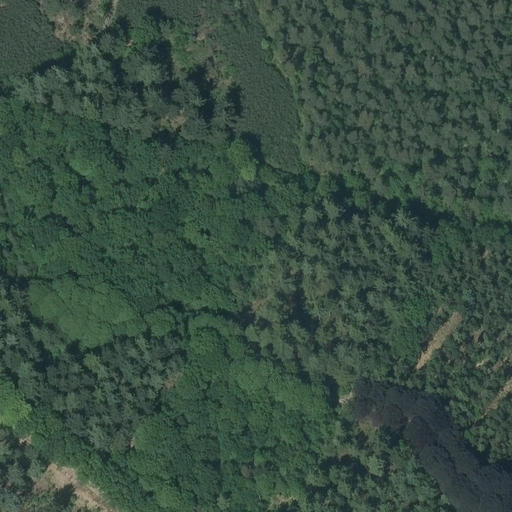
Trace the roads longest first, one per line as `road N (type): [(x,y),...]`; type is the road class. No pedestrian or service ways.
road 1 (track): [(0,270),(61,316),(104,331),(216,332),(278,374),(412,425),(502,511)]
road 2 (track): [(511,235),(0,106)]
road 3 (unclassified): [(153,511),(0,395)]
road 4 (track): [(127,511),(0,415)]
